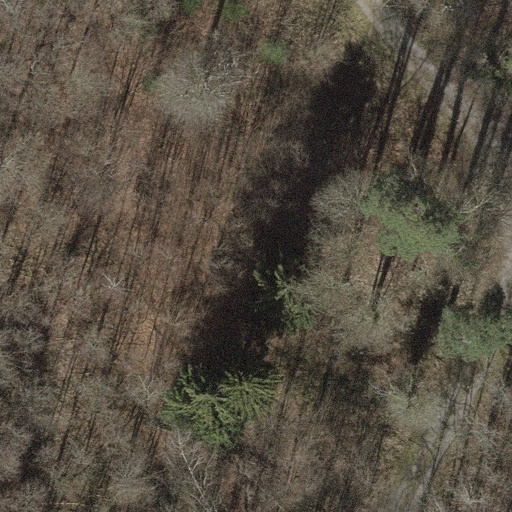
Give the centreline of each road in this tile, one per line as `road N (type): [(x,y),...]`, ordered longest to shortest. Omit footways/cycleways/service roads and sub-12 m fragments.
road 1 (track): [(393,511),(511,270)]
road 2 (track): [(376,0),(511,186)]
